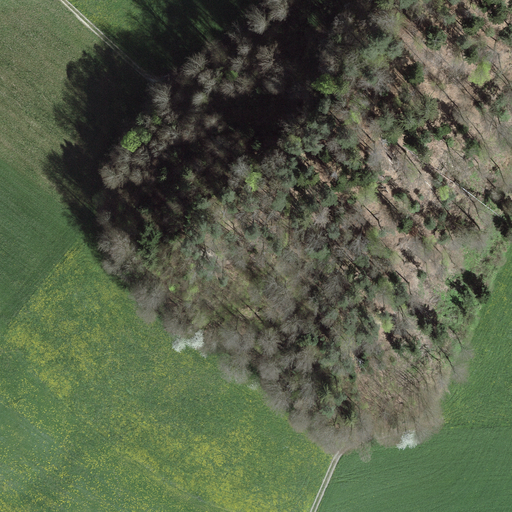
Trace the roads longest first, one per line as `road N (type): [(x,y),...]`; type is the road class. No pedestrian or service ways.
road 1 (track): [(58,0),(158,83)]
road 2 (track): [(314,511),(347,445),(401,430)]
